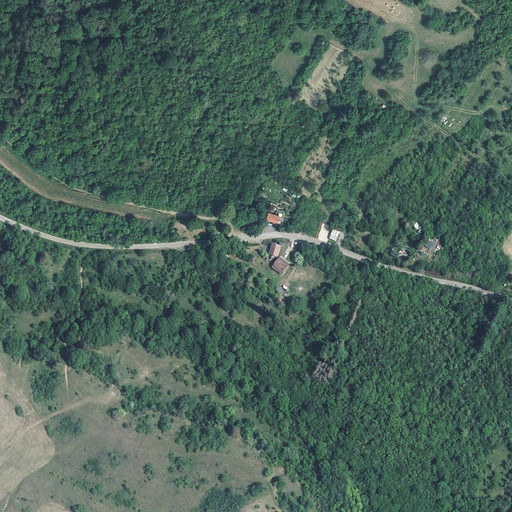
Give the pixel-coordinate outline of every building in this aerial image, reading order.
[(280,219),(268,216),(267,222),(278,226),(280,219)] [(329,238),(336,241),(340,231),(332,229),(329,238)] [(424,245),(429,249),(433,243),(428,239),(424,245)] [(278,250),(270,248),(268,257),(273,258),(271,261),(273,264),(276,260),(278,250)] [(287,268),(278,261),(272,271),(281,277),(287,268)]
